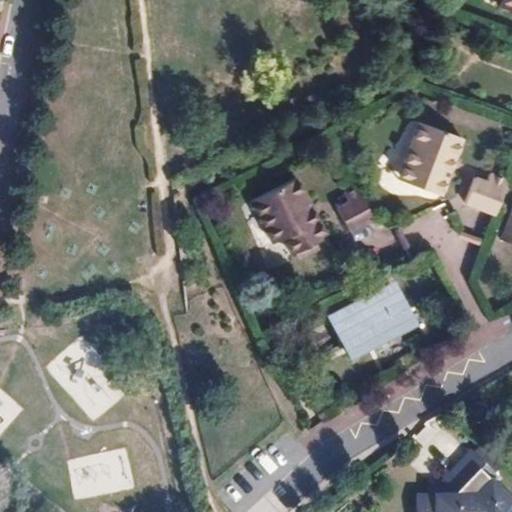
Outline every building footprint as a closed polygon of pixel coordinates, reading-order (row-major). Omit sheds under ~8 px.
[(511,0),(502,0),(499,8),(511,12),(511,0)] [(418,122),(402,164),(411,167),(405,183),(440,196),(461,138),(418,122)] [(411,167),(402,164),(396,179),(405,183),(411,167)] [(494,215),(507,180),(489,173),(486,182),(473,177),(464,203),(494,215)] [(326,236),(295,178),(249,201),(271,243),(282,237),(291,255),(326,236)] [(347,233),(372,219),(354,187),(342,194),(346,202),(335,208),(347,233)] [(511,208),(500,241),(511,245),(511,208)] [(327,318),(345,351),(361,342),(366,351),(414,326),(392,285),(327,318)] [(76,338),(56,360),(104,407),(125,385),(76,338)] [(366,351),(361,342),(345,351),(349,360),(366,351)] [(511,511),(511,505),(486,482),(491,477),(466,454),(442,480),(448,486),(436,499),(415,500),(415,511),(511,511)]
